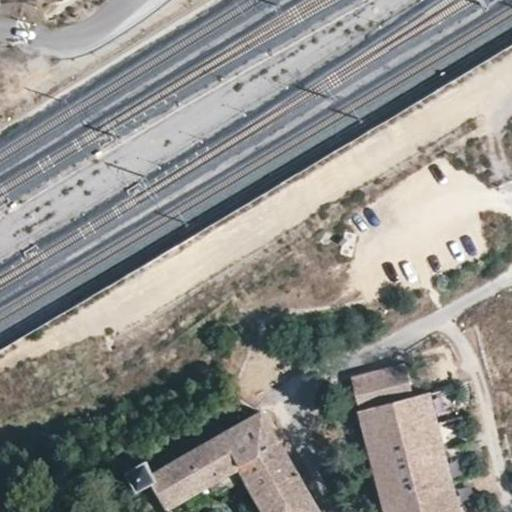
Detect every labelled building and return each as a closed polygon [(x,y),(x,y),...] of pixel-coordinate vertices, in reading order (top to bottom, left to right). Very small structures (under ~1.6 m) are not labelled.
[(346,232),(339,254),(351,258),(358,235),(346,232)] [(302,338),(303,327),(288,324),(286,335),(302,338)] [(462,511),(433,391),(412,396),(404,364),(352,377),(386,511),(462,511)] [(342,412),(328,416),(331,430),(345,426),(342,412)] [(171,511),(240,473),(246,484),(262,511),(320,511),(292,462),(264,414),(158,475),(151,462),(130,474),(140,491),(154,484),(169,511),(171,511)] [(197,511),(246,484),(240,473),(171,511),(197,511)]
